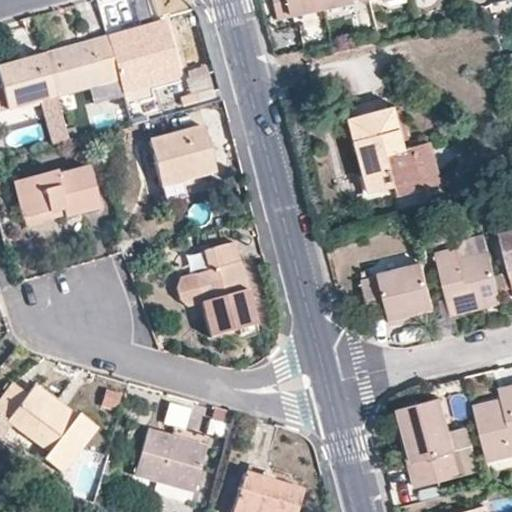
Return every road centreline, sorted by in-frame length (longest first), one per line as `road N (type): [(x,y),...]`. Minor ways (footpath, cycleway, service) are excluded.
road 1 (residential): [(327,385),(224,0)]
road 2 (residential): [(72,321),(107,356),(198,383),(255,394),(327,385)]
road 3 (residential): [(511,341),(327,385)]
road 4 (residential): [(361,511),(327,385)]
